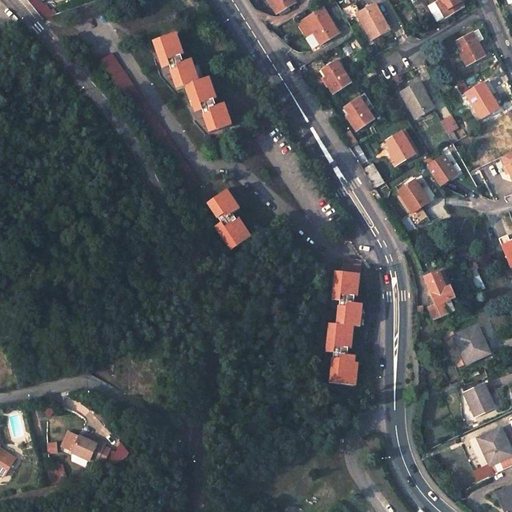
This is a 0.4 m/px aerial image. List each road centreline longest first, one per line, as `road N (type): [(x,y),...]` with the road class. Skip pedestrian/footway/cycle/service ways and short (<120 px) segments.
road 1 (tertiary): [(443,511),(407,469),(396,432),(392,264),(233,0)]
road 2 (unclassified): [(6,0),(85,87),(160,199),(195,284),(206,372),(199,435)]
road 3 (residential): [(0,396),(90,381),(199,435)]
road 4 (unknown): [(391,511),(359,466),(357,444),(368,426),(396,416)]
